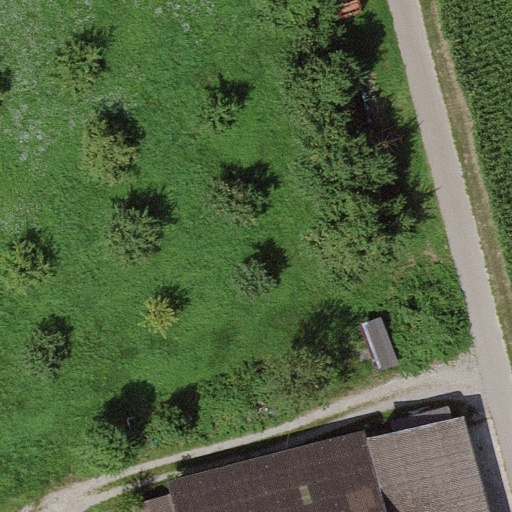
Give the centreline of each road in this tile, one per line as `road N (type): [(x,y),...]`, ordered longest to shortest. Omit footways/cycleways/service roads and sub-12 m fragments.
road 1 (residential): [(408,0),(511,412)]
road 2 (unknown): [(504,383),(193,483),(144,511)]
